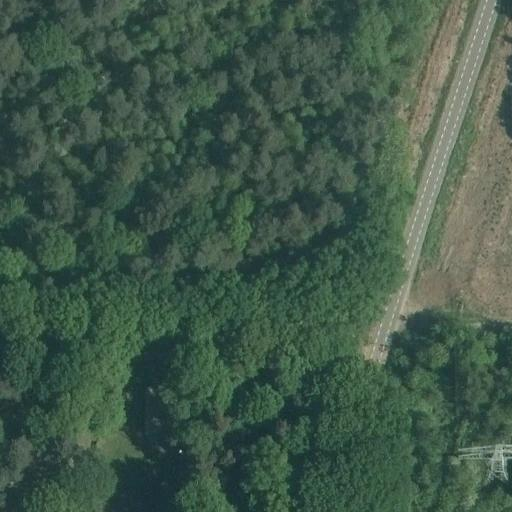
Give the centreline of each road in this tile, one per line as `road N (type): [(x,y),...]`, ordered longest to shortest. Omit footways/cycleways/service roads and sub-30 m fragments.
road 1 (unclassified): [(342,511),(382,334),(491,0)]
road 2 (track): [(382,334),(221,341),(0,331)]
